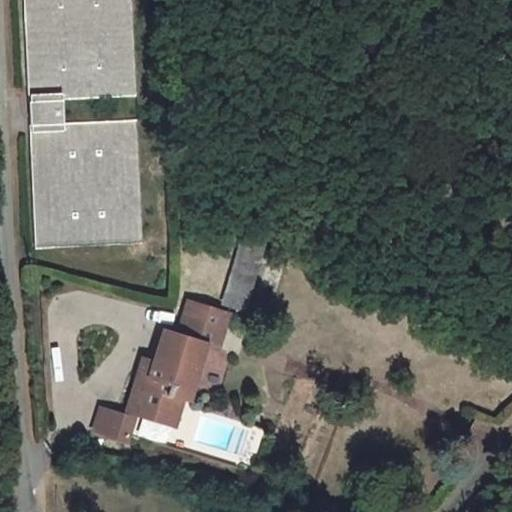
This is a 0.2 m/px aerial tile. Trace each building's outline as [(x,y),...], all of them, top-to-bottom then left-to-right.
[(20,0),(36,255),(145,251),(138,128),(65,129),(64,107),(134,101),(128,0),(20,0)] [(226,319),(244,325),(270,255),(252,249),(226,319)] [(217,289),(214,256),(194,258),(197,291),(217,289)] [(229,334),(191,318),(179,352),(165,347),(154,375),(142,370),(122,422),(141,429),(143,425),(170,435),(177,418),(185,421),(206,363),(216,368),(229,334)] [(84,445),(116,457),(124,433),(92,421),(84,445)] [(262,459),(247,454),(237,483),(234,491),(248,496),(262,459)]
